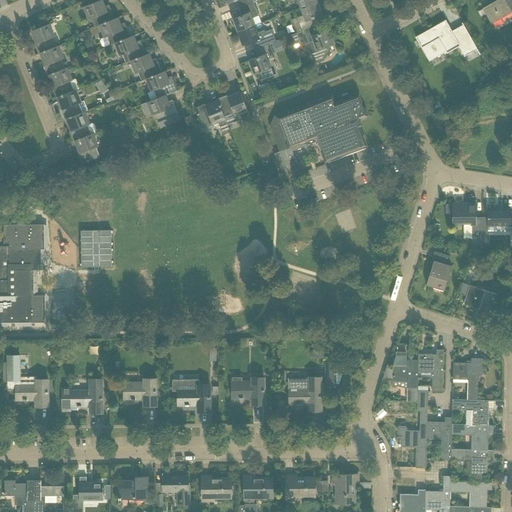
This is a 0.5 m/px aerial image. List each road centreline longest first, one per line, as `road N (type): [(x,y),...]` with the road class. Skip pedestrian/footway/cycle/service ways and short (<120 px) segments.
road 1 (residential): [(0,455),(338,453),(360,442)]
road 2 (residential): [(2,15),(55,142),(54,153),(34,162),(18,160),(0,139)]
road 3 (residential): [(131,0),(199,73),(227,62),(206,0)]
road 4 (residential): [(436,173),(370,36)]
road 5 (residential): [(360,442),(359,423),(398,307)]
road 6 (residential): [(398,307),(436,173)]
road 7 (residential): [(511,349),(398,307)]
